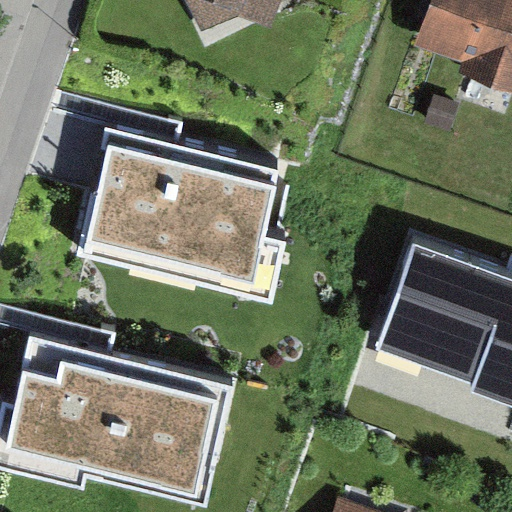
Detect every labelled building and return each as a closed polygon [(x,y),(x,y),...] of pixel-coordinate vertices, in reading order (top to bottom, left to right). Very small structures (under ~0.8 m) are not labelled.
[(210,0),(278,23),(285,0),(210,0)] [(511,0),(434,0),(418,55),(511,83),(511,0)] [(71,248),(275,290),(289,222),(263,216),(279,140),(182,121),(179,137),(111,123),(98,188),(84,185),(71,248)] [(511,250),(406,215),(363,343),(511,392),(511,250)] [(234,367),(33,324),(11,425),(212,468),(234,367)] [(370,511),(344,503),(341,511),(370,511)]
